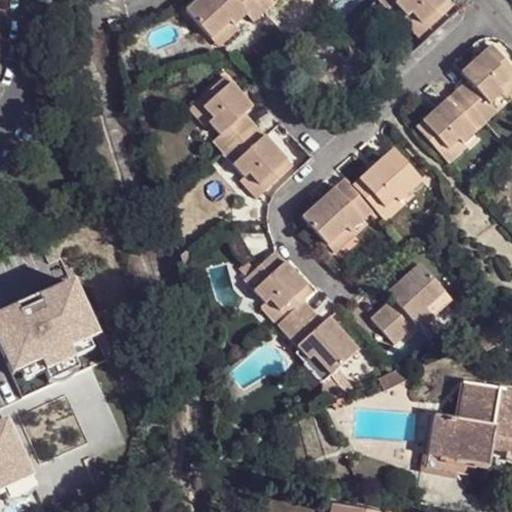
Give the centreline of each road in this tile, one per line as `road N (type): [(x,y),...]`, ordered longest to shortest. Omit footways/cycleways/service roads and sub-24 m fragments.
road 1 (residential): [(344,307),(281,229),(285,195),(492,9)]
road 2 (residential): [(34,10),(29,59),(0,128)]
